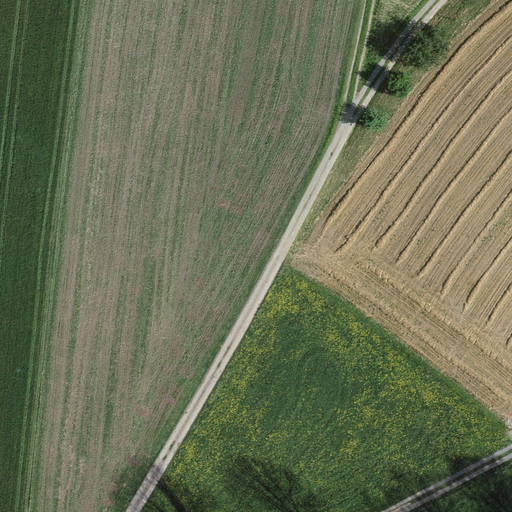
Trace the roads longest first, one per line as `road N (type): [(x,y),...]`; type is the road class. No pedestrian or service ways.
road 1 (track): [(133,511),(274,277),(371,81),(444,0)]
road 2 (track): [(391,511),(511,449)]
